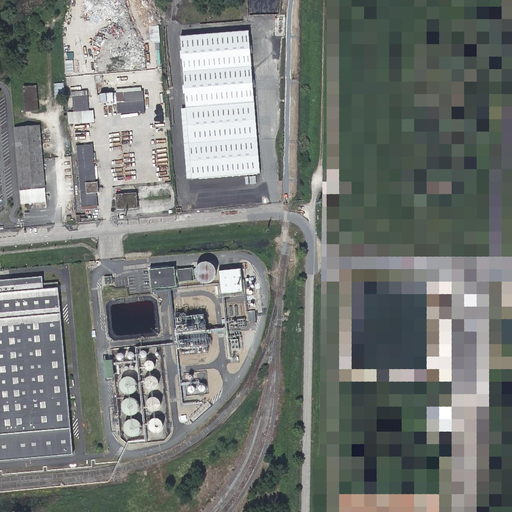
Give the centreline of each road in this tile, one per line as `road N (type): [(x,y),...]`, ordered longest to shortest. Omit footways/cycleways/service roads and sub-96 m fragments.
road 1 (unclassified): [(0,241),(285,215),(301,221),(311,243),(305,511)]
road 2 (unknown): [(276,186),(261,26),(181,24),(173,34),(183,190),(243,190)]
road 3 (unknown): [(3,213),(15,192),(0,80)]
